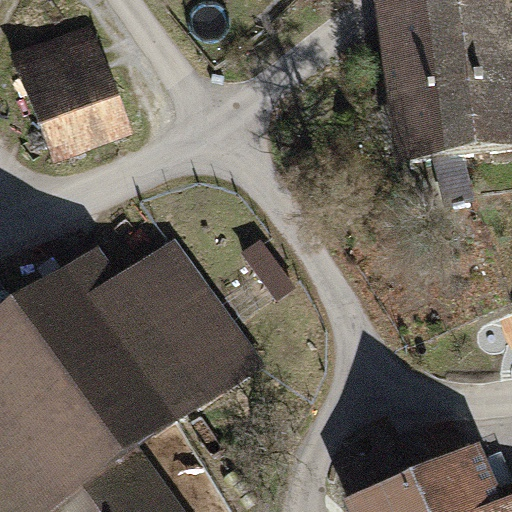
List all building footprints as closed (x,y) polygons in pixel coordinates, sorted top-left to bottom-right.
[(511,0),(489,0),(459,4),(480,154),(511,150),(511,0)] [(480,154),(459,4),(393,12),(412,163),(480,154)] [(92,37),(17,66),(54,161),(130,132),(92,37)] [(296,289),(261,240),(241,254),(277,303),(296,289)] [(74,279),(0,331),(0,511),(178,511),(136,452),(258,364),(176,250),(95,308),(74,279)] [(440,471),(413,485),(424,511),(511,511),(511,507),(501,511),(490,511),(468,460),(466,461),(454,432),(427,445),(440,471)] [(390,456),(347,475),(360,505),(359,507),(361,511),(424,511),(413,485),(404,489),(390,456)]
